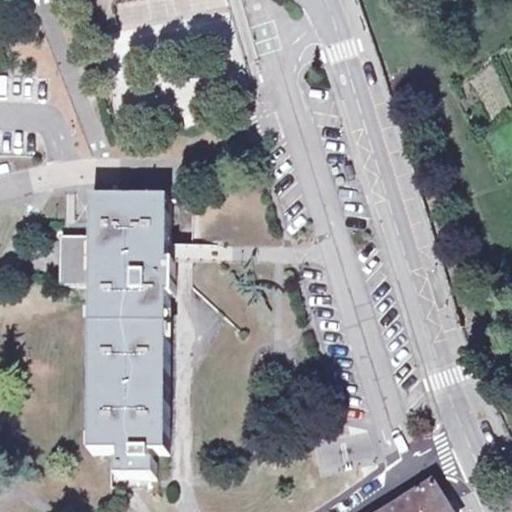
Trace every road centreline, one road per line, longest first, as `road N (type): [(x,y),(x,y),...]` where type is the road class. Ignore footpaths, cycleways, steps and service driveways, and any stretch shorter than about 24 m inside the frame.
road 1 (secondary): [(321,0),(465,437)]
road 2 (residential): [(357,511),(465,437)]
